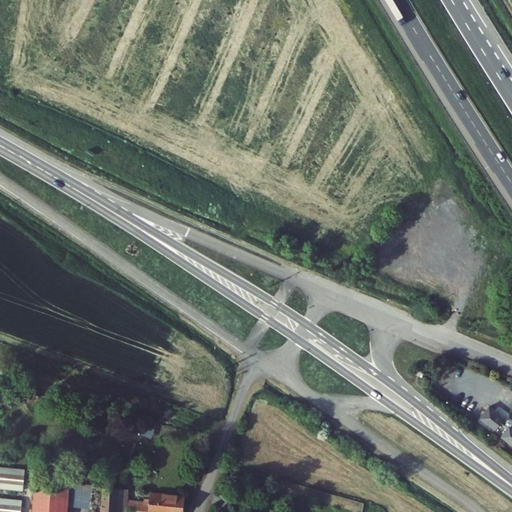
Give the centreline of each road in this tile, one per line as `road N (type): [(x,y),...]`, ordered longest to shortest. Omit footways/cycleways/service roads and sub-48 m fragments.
road 1 (primary): [(59,179),(511,487)]
road 2 (primary): [(511,483),(292,314),(59,179)]
road 3 (residential): [(201,511),(245,385),(265,363),(479,511)]
road 4 (motorway): [(396,0),(511,183)]
